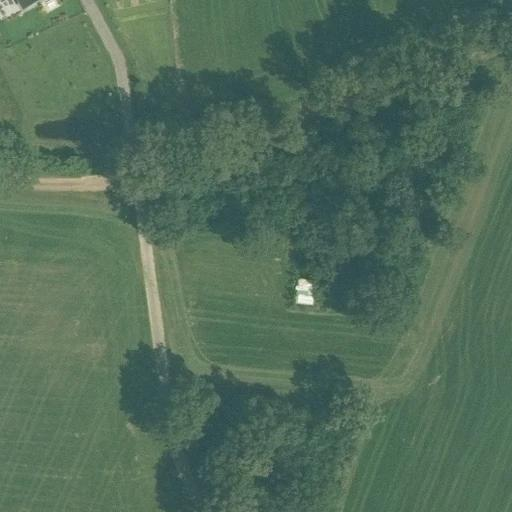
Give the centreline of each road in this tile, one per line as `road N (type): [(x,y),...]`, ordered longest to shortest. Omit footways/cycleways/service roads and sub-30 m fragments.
road 1 (track): [(0,190),(133,193),(511,48)]
road 2 (unclassified): [(203,511),(173,461),(133,193)]
